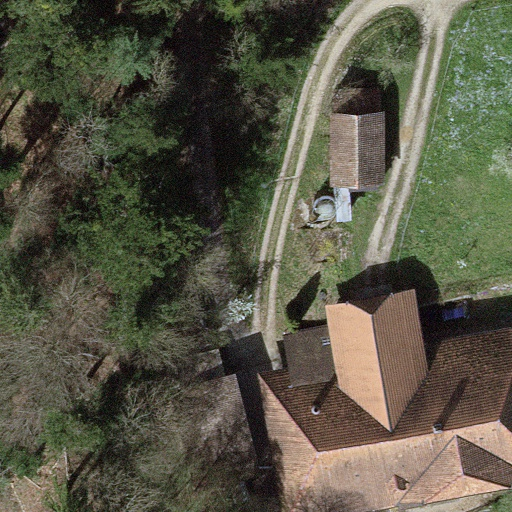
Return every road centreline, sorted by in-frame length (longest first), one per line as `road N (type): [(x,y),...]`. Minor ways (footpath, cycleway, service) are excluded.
road 1 (track): [(224,360),(260,264),(317,39),(386,0)]
road 2 (unclassified): [(191,0),(197,172),(224,360)]
